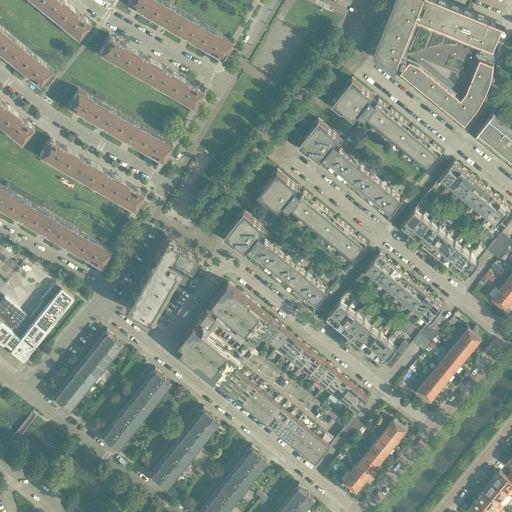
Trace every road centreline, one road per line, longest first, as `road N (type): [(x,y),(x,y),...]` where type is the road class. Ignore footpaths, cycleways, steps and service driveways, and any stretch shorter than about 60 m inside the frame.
road 1 (residential): [(431,428),(227,261),(156,349)]
road 2 (residential): [(510,333),(270,140)]
road 3 (residential): [(356,511),(156,349)]
road 4 (residential): [(166,183),(45,113),(0,75)]
road 5 (residential): [(511,186),(361,63)]
road 6 (residential): [(174,511),(25,391)]
road 7 (residential): [(223,82),(87,0)]
road 8 (residential): [(510,333),(431,428)]
road 9 (residential): [(0,229),(106,287)]
